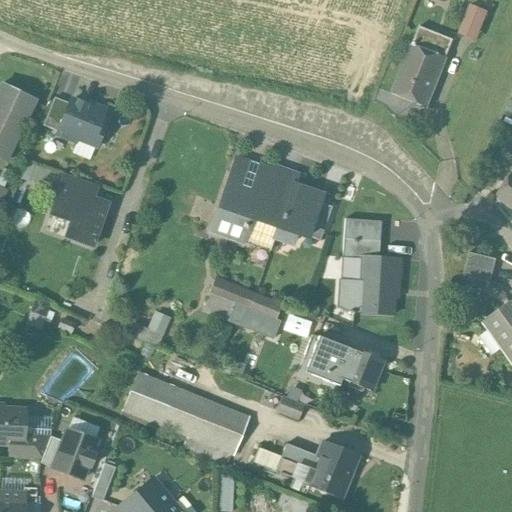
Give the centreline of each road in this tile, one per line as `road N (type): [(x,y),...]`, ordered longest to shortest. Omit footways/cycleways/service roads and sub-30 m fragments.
road 1 (residential): [(433,195),(373,150),(318,128),(0,35)]
road 2 (residential): [(417,511),(433,195)]
